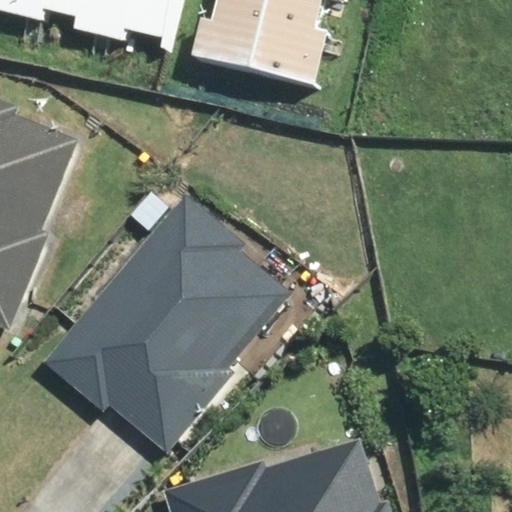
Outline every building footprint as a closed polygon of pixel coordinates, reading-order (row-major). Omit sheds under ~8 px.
[(0,0),(0,14),(47,26),(50,17),(79,24),(77,34),(128,46),(131,36),(172,46),(183,0),(0,0)] [(202,27),(194,61),(322,91),(335,37),(324,34),(331,2),(342,5),(343,0),(224,0),(217,30),(202,27)] [(26,107),(0,97),(0,327),(14,333),(88,143),(22,117),(26,107)] [(249,249),(187,198),(47,367),(110,418),(116,411),(167,452),(295,297),(244,255),(249,249)] [(393,511),(371,440),(271,472),(267,462),(165,494),(171,511),(393,511)]
